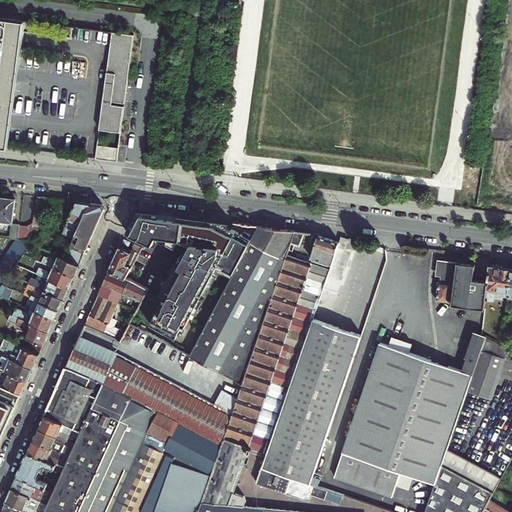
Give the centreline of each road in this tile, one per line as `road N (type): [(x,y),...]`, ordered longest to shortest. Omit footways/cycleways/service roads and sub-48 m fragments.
road 1 (residential): [(0,481),(127,192)]
road 2 (residential): [(246,205),(511,240)]
road 3 (residential): [(131,179),(10,173)]
